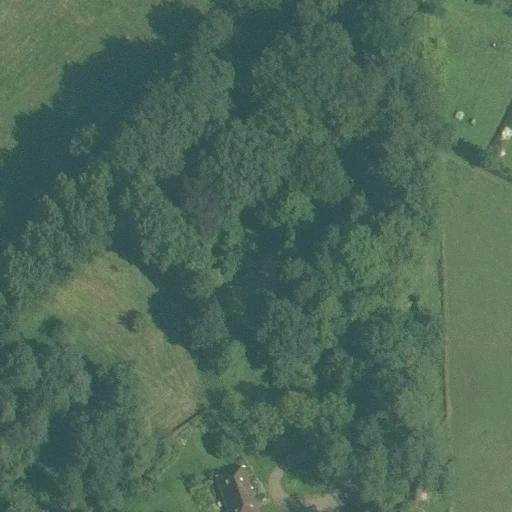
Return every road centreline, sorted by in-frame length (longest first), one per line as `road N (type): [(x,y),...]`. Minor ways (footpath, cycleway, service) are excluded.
road 1 (track): [(431,511),(417,0)]
road 2 (unclassified): [(0,242),(245,0)]
